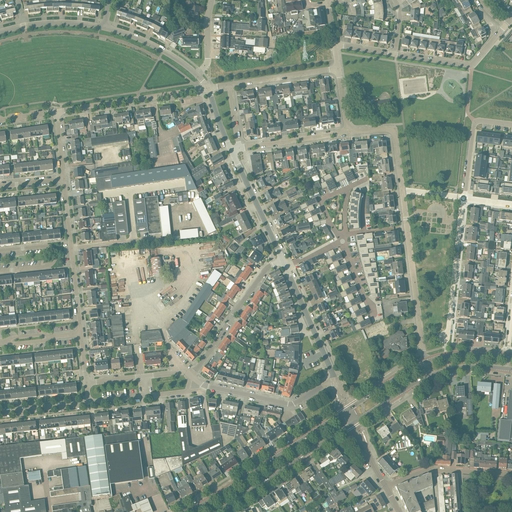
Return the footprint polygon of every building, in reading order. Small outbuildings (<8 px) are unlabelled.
[(40,13),(40,9),(43,9),(43,7),(42,0),(33,2),(33,4),(34,14),(40,13)] [(52,2),(51,0),(45,0),(46,0),(42,0),(43,9),(46,9),(46,13),(52,12),(52,2)] [(51,0),(52,2),(52,12),(58,12),(58,9),(62,9),(61,0),(51,0)] [(61,0),(62,9),(65,9),(65,12),(71,12),(71,3),(65,2),(65,0),(61,0)] [(77,13),(77,9),(80,10),(81,1),(75,0),(75,3),(71,3),(71,12),(77,13)] [(83,13),(89,14),(90,4),(91,0),(88,0),(87,0),(87,1),(81,1),(80,8),(80,10),(84,10),(83,13)] [(99,12),(100,3),(96,3),(96,2),(93,0),(91,0),(90,4),(89,14),(95,15),(96,11),(99,12)] [(194,2),(191,0),(188,0),(186,3),(190,7),(192,5),(192,6),(192,10),(193,10),(192,15),(191,15),(190,20),(198,21),(200,7),(196,7),(193,3),(194,2)] [(462,6),(468,2),(466,0),(455,0),(458,4),(457,5),(457,7),(457,8),(457,9),(462,6)] [(303,11),(301,1),(286,3),(285,4),(287,13),(303,11)] [(24,11),(28,11),(28,15),(34,14),(33,4),(27,5),(27,2),(23,3),(24,8),(24,11)] [(240,3),(232,2),(232,5),(228,5),(228,6),(223,5),(223,12),(223,15),(226,15),(226,16),(231,16),(231,13),(232,13),(233,9),(236,9),(240,9),(240,3)] [(457,9),(461,16),(471,11),(469,7),(470,7),(468,2),(462,6),(457,9)] [(426,4),(421,6),(412,8),(412,12),(411,11),(410,17),(418,17),(418,15),(420,15),(420,10),(426,8),(426,4)] [(12,14),(15,13),(15,11),(13,5),(7,6),(8,9),(5,9),(7,19),(13,17),(12,14)] [(125,22),(128,13),(125,12),(126,10),(119,7),(118,12),(117,16),(120,17),(119,20),(125,22)] [(314,16),(316,24),(319,24),(319,27),(326,25),(324,8),(317,9),(318,16),(314,16)] [(135,22),(138,13),(139,10),(136,9),(135,12),(132,11),(131,14),(128,13),(125,22),(131,24),(132,21),(135,22)] [(306,24),(306,29),(316,27),(313,11),(304,12),(305,18),(302,19),(303,25),(306,24)] [(461,16),(466,24),(477,18),(474,13),(473,14),(471,11),(461,16)] [(142,28),(146,19),(140,17),(141,15),(138,13),(135,22),(138,23),(136,26),(142,28)] [(418,17),(410,17),(410,22),(411,22),(411,26),(419,27),(419,23),(422,23),(423,18),(418,17)] [(146,19),(142,28),(147,31),(149,27),(151,29),(155,21),(149,18),(149,20),(146,19)] [(470,32),(481,26),(479,23),(480,22),(477,18),(466,24),(468,27),(471,25),(473,30),(470,32)] [(160,26),(161,24),(155,21),(151,29),(154,30),(153,33),(158,36),(162,28),(163,27),(160,26)] [(265,32),(265,21),(259,21),(258,28),(250,28),(250,31),(265,32)] [(241,30),(250,31),(250,28),(250,25),(236,24),(222,23),(221,29),(241,30)] [(174,32),(172,33),(174,39),(184,35),(183,31),(185,31),(183,26),(174,30),(174,32)] [(351,39),(351,38),(353,27),(348,26),(344,26),(343,26),(343,27),(342,28),(342,29),(342,30),(343,30),(342,36),(345,37),(345,38),(351,39)] [(482,29),(481,26),(470,32),(471,35),(474,39),(476,38),(477,39),(478,38),(479,38),(479,37),(480,36),(481,39),(486,37),(485,35),(486,34),(483,29),(482,29)] [(361,28),(353,27),(351,38),(351,39),(351,38),(354,38),(354,39),(360,40),(360,39),(361,33),(361,28)] [(165,30),(162,28),(158,36),(157,37),(160,38),(160,37),(165,40),(166,39),(172,42),(174,39),(172,33),(170,36),(163,32),(165,30)] [(369,41),(370,30),(361,28),(361,33),(360,39),(360,40),(360,39),(363,40),(363,41),(368,41),(369,41)] [(369,41),(372,41),(371,42),(377,43),(379,31),(370,30),(369,41),(368,41),(369,41)] [(379,31),(377,43),(378,43),(378,42),(380,42),(380,43),(386,44),(387,38),(388,31),(383,30),(381,30),(381,31),(379,31)] [(408,47),(411,47),(410,48),(411,48),(411,47),(412,42),(412,36),(411,36),(411,35),(409,35),(404,34),(403,41),(403,40),(402,47),(408,48),(408,47)] [(199,40),(199,37),(194,37),(186,37),(184,37),(184,35),(174,39),(172,42),(176,45),(179,39),(182,39),(182,46),(187,46),(187,45),(199,45),(199,42),(199,40)] [(411,48),(417,49),(417,48),(420,49),(419,49),(420,49),(421,38),(412,36),(412,42),(411,47),(411,48)] [(241,46),(243,46),(244,42),(235,40),(232,40),(232,38),(228,38),(228,37),(221,37),(221,43),(235,43),(235,44),(241,45),(241,46)] [(420,49),(426,50),(426,49),(428,50),(428,51),(430,39),(421,38),(420,49)] [(267,40),(266,40),(261,39),(260,39),(259,48),(266,49),(267,42),(267,40)] [(434,52),(435,51),(437,51),(437,52),(439,40),(430,39),(428,51),(434,52)] [(437,52),(443,53),(443,52),(446,53),(446,54),(448,42),(439,40),(437,52)] [(455,54),(455,55),(455,54),(457,43),(448,42),(446,54),(452,54),(455,54)] [(455,55),(461,56),(461,55),(464,56),(465,49),(466,49),(466,48),(466,46),(466,45),(463,44),(463,43),(457,42),(457,43),(455,54),(455,55)] [(249,52),(249,56),(253,56),(253,52),(265,54),(266,49),(259,48),(253,47),(243,46),(241,46),(241,45),(235,44),(235,43),(221,43),(221,49),(228,49),(235,49),(235,51),(238,51),(249,52)] [(311,97),(311,95),(310,89),(307,90),(306,83),(300,84),(302,96),(302,95),(302,97),(308,96),(308,98),(307,98),(308,106),(312,105),(311,97)] [(292,92),(293,98),(296,97),(296,96),(302,96),(300,84),(294,85),(295,92),(292,92)] [(282,87),(284,95),(284,99),(290,98),(291,104),(290,107),(292,108),(295,108),(293,98),(292,92),(289,92),(289,86),(282,87)] [(276,107),(278,107),(279,106),(278,104),(279,104),(278,99),(280,99),(280,96),(284,95),(282,87),(276,88),(277,94),(274,95),(276,107)] [(329,87),(317,88),(321,88),(322,98),(320,98),(321,104),(325,103),(328,103),(331,102),(330,99),(326,100),(325,93),(329,93),(329,87)] [(264,90),(266,102),(267,102),(266,98),(269,97),(270,101),(272,101),(274,111),(276,110),(276,107),(274,95),(272,95),(271,89),(264,90)] [(256,98),(258,105),(261,105),(260,103),(266,102),(264,90),(258,91),(259,94),(256,94),(257,98),(256,98)] [(246,93),(248,101),(250,100),(251,104),(254,103),(256,114),(259,113),(258,105),(256,98),(254,98),(253,92),(246,93)] [(245,101),(247,101),(248,101),(246,93),(241,93),(241,97),(239,98),(240,104),(245,104),(245,101)] [(371,101),(365,101),(367,114),(373,113),(379,112),(379,109),(390,108),(389,101),(375,103),(372,104),(371,101)] [(180,117),(181,118),(182,120),(188,116),(205,111),(203,106),(195,108),(196,110),(187,112),(180,117)] [(310,127),(308,116),(302,117),(301,107),(298,107),(298,112),(299,112),(299,114),(301,126),(304,125),(304,128),(310,127)] [(171,114),(170,108),(165,108),(160,109),(161,117),(169,115),(169,117),(172,117),(173,120),(177,119),(176,114),(171,114)] [(317,110),(319,124),(321,123),(322,126),(328,125),(326,113),(323,114),(324,118),(321,118),(319,109),(317,110)] [(143,111),(145,123),(150,122),(152,123),(153,129),(157,129),(156,122),(155,122),(154,117),(151,118),(150,110),(143,111)] [(282,124),(281,116),(280,111),(280,110),(277,110),(280,125),(277,125),(276,121),(273,121),(274,133),(281,132),(280,127),(283,126),(282,124)] [(319,124),(317,110),(314,110),(315,119),(312,120),(312,116),(308,116),(310,127),(316,127),(316,124),(319,124)] [(138,125),(134,125),(134,126),(135,129),(135,132),(139,131),(139,127),(146,126),(145,123),(143,111),(136,113),(138,125)] [(205,111),(188,116),(189,119),(197,116),(198,118),(196,118),(197,122),(205,119),(204,116),(206,116),(205,111)] [(326,113),(328,125),(334,124),(334,119),(338,118),(338,112),(329,113),(329,111),(326,111),(326,113)] [(123,122),(123,125),(130,124),(130,127),(134,126),(134,125),(133,119),(129,120),(128,114),(122,115),(123,122)] [(253,114),(250,115),(244,116),(244,118),(245,118),(246,125),(245,125),(246,131),(254,130),(253,120),(254,120),(253,114)] [(291,119),(292,130),(299,129),(298,126),(301,126),(299,114),(296,115),(297,119),(291,120),(291,119)] [(116,124),(118,123),(123,122),(122,115),(114,116),(116,124)] [(286,131),(292,130),(291,119),(285,120),(284,116),(281,116),(282,124),(283,126),(285,126),(286,131)] [(99,118),(101,126),(105,125),(106,129),(109,128),(109,125),(108,125),(107,117),(99,118)] [(90,126),(91,132),(93,132),(95,132),(95,130),(101,129),(101,126),(99,118),(93,119),(94,125),(90,126)] [(205,119),(197,122),(194,123),(195,126),(193,127),(194,128),(199,125),(200,125),(201,128),(195,130),(196,132),(210,127),(208,122),(206,122),(205,119)] [(263,120),(265,133),(268,132),(268,134),(274,133),(273,121),(270,122),(270,124),(267,124),(267,123),(266,123),(266,120),(263,120)] [(76,122),(77,129),(84,128),(83,121),(76,122)] [(70,130),(77,129),(76,122),(69,123),(70,130)] [(191,129),(194,128),(193,127),(195,126),(194,123),(189,124),(185,126),(184,126),(183,126),(182,124),(177,126),(181,134),(191,129)] [(196,143),(201,140),(204,139),(203,136),(204,136),(207,135),(212,133),(210,127),(196,132),(196,133),(197,135),(199,134),(200,137),(195,139),(192,140),(195,144),(196,143)] [(128,133),(127,133),(129,142),(133,142),(132,139),(136,139),(135,132),(132,133),(128,133)] [(109,136),(92,139),(91,139),(92,147),(92,151),(92,149),(129,144),(128,142),(129,142),(127,133),(117,135),(114,135),(109,136)] [(495,135),(493,148),(494,145),(501,146),(502,138),(501,138),(500,138),(500,136),(495,136),(495,135)] [(181,152),(179,145),(177,137),(172,140),(174,148),(173,148),(175,154),(181,152)] [(502,138),(501,146),(503,147),(503,149),(508,150),(510,137),(510,138),(504,137),(504,138),(503,138),(502,138)] [(211,147),(215,145),(212,139),(205,142),(204,140),(198,144),(199,148),(206,145),(207,148),(211,147)] [(370,143),(370,150),(373,149),(386,148),(386,142),(383,142),(383,140),(378,140),(379,146),(373,147),(373,143),(370,143)] [(345,144),(345,142),(338,143),(339,146),(339,152),(346,151),(347,155),(350,155),(348,144),(345,144)] [(371,153),(370,150),(370,143),(367,144),(367,142),(361,143),(361,153),(368,152),(368,153),(371,153)] [(354,163),(357,162),(357,154),(355,154),(355,151),(358,151),(359,153),(361,153),(361,143),(355,143),(355,149),(352,149),(353,154),(352,154),(353,157),(354,163)] [(329,150),(330,156),(332,156),(331,155),(333,155),(333,153),(337,152),(337,149),(337,147),(336,144),(329,145),(329,150)] [(215,145),(211,147),(207,148),(204,150),(206,156),(203,157),(205,161),(210,158),(209,155),(217,151),(215,145)] [(79,148),(72,149),(73,156),(80,155),(82,155),(82,148),(79,148)] [(297,161),(298,162),(300,162),(299,160),(304,160),(307,159),(306,148),(298,149),(299,155),(297,156),(297,161)] [(375,159),(378,159),(382,158),(382,155),(387,154),(386,148),(373,149),(376,149),(376,155),(376,159),(375,159)] [(286,164),(286,169),(289,169),(287,158),(291,157),(291,161),(294,161),(294,157),(293,150),(286,151),(287,157),(285,157),(286,164)] [(274,155),(272,156),(273,163),(275,162),(279,162),(279,164),(283,163),(281,152),(274,153),(274,155)] [(271,171),(275,171),(273,163),(272,156),(272,153),(250,157),(252,167),(269,164),(271,171)] [(224,161),(221,154),(210,160),(213,166),(224,161)] [(382,158),(378,159),(375,159),(375,162),(381,162),(381,165),(377,165),(378,168),(379,168),(389,167),(388,160),(383,161),(382,158)] [(101,167),(102,169),(94,170),(94,171),(95,178),(133,173),(131,162),(118,164),(101,167)] [(193,170),(189,173),(194,182),(209,173),(203,164),(193,170)] [(268,169),(268,172),(268,171),(271,171),(269,164),(252,167),(253,177),(256,176),(263,173),(262,169),(268,169)] [(368,164),(357,169),(359,173),(364,170),(367,175),(369,174),(369,169),(368,166),(368,164)] [(139,172),(95,179),(97,192),(112,190),(119,189),(123,188),(126,188),(134,186),(141,185),(148,184),(149,184),(156,183),(163,182),(170,181),(177,180),(185,179),(187,191),(197,190),(191,178),(185,165),(175,167),(168,168),(161,169),(154,170),(146,171),(139,172)] [(213,179),(214,178),(219,175),(226,171),(224,165),(214,171),(214,173),(211,175),(213,179)] [(357,169),(351,171),(349,166),(345,168),(352,182),(355,180),(353,176),(359,173),(357,169)] [(380,174),(374,175),(375,178),(382,177),(385,176),(384,174),(390,173),(389,167),(379,168),(380,174)] [(318,174),(315,168),(313,169),(313,168),(308,171),(305,173),(308,179),(318,174)] [(340,182),(346,179),(348,184),(352,182),(345,168),(342,170),(344,175),(338,177),(340,182)] [(84,175),(83,170),(74,171),(75,179),(82,178),(86,177),(86,175),(84,175)] [(216,183),(228,175),(226,171),(219,175),(214,178),(213,179),(212,179),(214,183),(215,184),(216,183)] [(231,180),(228,175),(216,183),(218,187),(221,185),(220,184),(223,182),(224,184),(231,180)] [(338,177),(333,180),(330,175),(327,176),(333,191),(337,189),(335,184),(340,182),(338,177)] [(260,186),(274,179),(272,176),(268,178),(268,179),(266,180),(265,178),(258,181),(260,186)] [(327,176),(323,178),(326,183),(321,185),(322,190),(328,188),(330,192),(333,191),(327,176)] [(202,184),(200,179),(194,183),(197,188),(202,184)] [(275,183),(274,179),(260,186),(262,190),(270,187),(269,185),(271,184),(271,185),(275,183)] [(474,183),(471,182),(470,186),(473,186),(473,191),(482,192),(484,181),(479,180),(478,185),(474,185),(474,183)] [(88,184),(87,181),(83,182),(75,183),(76,191),(83,190),(83,185),(88,184)] [(489,181),(484,181),(482,192),(489,193),(492,193),(493,189),(496,189),(496,186),(493,186),(493,187),(488,187),(489,181)] [(234,187),(231,182),(227,184),(224,185),(218,189),(221,193),(224,191),(223,190),(225,188),(226,190),(234,187)] [(504,183),(504,189),(499,188),(499,187),(496,186),(496,189),(499,189),(498,194),(508,195),(509,184),(504,183)] [(287,196),(297,192),(295,188),(285,193),(287,196)] [(266,199),(280,192),(278,189),(274,190),(274,191),(272,192),(271,190),(264,194),(266,199)] [(297,192),(287,196),(289,200),(302,193),(301,190),(297,192)] [(187,192),(177,193),(178,199),(178,204),(188,203),(188,198),(187,192)] [(281,196),(280,192),(266,199),(268,203),(276,199),(275,198),(277,197),(277,198),(281,196)] [(318,192),(309,196),(311,201),(320,196),(318,192)] [(349,214),(349,218),(350,218),(350,219),(350,221),(349,221),(349,228),(350,232),(360,230),(359,227),(359,221),(359,214),(359,208),(360,202),(361,197),(361,195),(352,193),(351,197),(352,197),(351,200),(350,200),(350,204),(351,204),(350,207),(349,207),(349,211),(350,211),(350,212),(350,214),(349,214)] [(228,194),(224,196),(215,201),(216,203),(216,204),(216,205),(217,206),(219,205),(220,205),(222,206),(223,204),(228,201),(230,205),(237,202),(235,198),(236,198),(235,195),(229,197),(228,194)] [(92,200),(91,195),(83,196),(83,198),(77,199),(78,201),(76,201),(76,200),(76,202),(77,206),(84,205),(84,201),(92,200)] [(161,234),(158,197),(145,198),(149,235),(161,234)] [(145,199),(133,201),(134,209),(135,217),(136,225),(136,233),(148,232),(147,224),(147,216),(146,208),(145,199)] [(312,212),(315,211),(313,206),(317,204),(315,199),(299,206),(300,209),(301,211),(307,208),(310,213),(312,212)] [(270,207),(272,211),(286,205),(284,201),(280,203),(280,204),(278,205),(277,203),(270,207)] [(125,202),(113,203),(114,211),(115,219),(116,227),(117,236),(129,234),(128,226),(127,218),(126,210),(125,202)] [(237,202),(230,205),(232,209),(226,212),(229,218),(230,218),(238,214),(237,214),(236,212),(241,209),(240,206),(239,206),(237,202)] [(382,204),(383,210),(376,210),(376,214),(385,213),(390,212),(390,209),(394,209),(393,202),(385,204),(382,204)] [(286,205),(272,211),(274,216),(282,212),(281,210),(283,209),(283,210),(287,208),(286,205)] [(79,210),(80,218),(91,217),(91,215),(92,213),(90,211),(90,207),(85,208),(85,210),(79,210)] [(471,216),(478,217),(482,217),(483,207),(479,207),(479,210),(471,209),(471,216)] [(314,222),(320,221),(317,215),(322,213),(320,209),(315,211),(312,212),(310,213),(303,216),(305,221),(312,218),(314,222)] [(391,217),(390,212),(385,213),(386,219),(389,219),(390,225),(396,224),(395,216),(391,217)] [(219,217),(217,213),(214,214),(210,216),(214,224),(215,226),(218,224),(219,224),(216,218),(219,217)] [(502,223),(505,224),(507,214),(499,213),(498,220),(502,221),(502,223)] [(114,214),(102,215),(103,223),(108,222),(115,222),(114,214)] [(240,226),(247,222),(245,218),(246,218),(244,214),(232,220),(234,223),(238,221),(240,226)] [(278,224),(292,218),(290,214),(286,216),(286,217),(284,218),(283,216),(276,219),(278,224)] [(232,222),(230,218),(229,218),(219,224),(218,224),(219,228),(232,222)] [(287,224),(293,221),(292,218),(278,224),(280,228),(287,225),(287,224)] [(480,226),(490,227),(491,218),(488,218),(488,224),(480,223),(480,226)] [(80,226),(79,226),(79,229),(81,229),(81,230),(86,229),(88,229),(88,225),(94,224),(94,221),(85,222),(80,223),(80,226)] [(108,242),(108,238),(114,237),(114,241),(117,241),(115,222),(108,222),(103,223),(100,223),(102,242),(108,242)] [(249,226),(247,222),(240,226),(242,230),(238,232),(240,235),(251,230),(250,226),(249,226)] [(306,224),(301,225),(298,225),(299,232),(310,230),(309,224),(306,224)] [(291,234),(296,233),(294,228),(289,230),(288,228),(281,232),(283,237),(290,233),(291,234)] [(375,249),(381,248),(391,247),(391,244),(393,244),(399,243),(397,232),(391,233),(387,234),(388,237),(389,244),(374,246),(375,249)] [(363,235),(355,236),(357,245),(357,246),(374,244),(374,243),(367,244),(366,240),(373,239),(372,235),(372,233),(364,234),(365,235),(363,235)] [(92,238),(92,234),(81,235),(82,242),(93,241),(93,238),(92,238)] [(254,250),(263,251),(263,249),(261,245),(263,244),(259,237),(257,238),(255,234),(248,240),(249,242),(252,241),(255,248),(254,249),(254,250)] [(244,240),(241,235),(233,240),(238,244),(244,240)] [(500,242),(511,243),(511,236),(509,236),(504,235),(504,242),(500,242)] [(302,239),(301,236),(294,240),(292,236),(285,240),(288,245),(291,244),(291,245),(302,239)] [(292,253),(310,243),(308,240),(304,242),(300,244),(300,245),(297,247),(295,244),(289,248),(292,253)] [(292,253),(294,258),(301,254),(300,252),(303,250),(303,251),(315,245),(313,241),(310,243),(299,249),(292,253)] [(511,243),(500,242),(500,249),(510,250),(511,243)] [(374,244),(357,246),(359,255),(375,253),(368,254),(368,250),(374,249),(374,244)] [(467,247),(467,254),(476,255),(478,255),(478,250),(480,251),(481,249),(482,250),(482,249),(488,249),(488,247),(477,245),(477,248),(467,247)] [(389,255),(389,257),(396,257),(400,256),(399,249),(395,250),(392,250),(391,247),(381,248),(382,252),(389,251),(389,255)] [(83,253),(84,261),(92,260),(91,255),(95,255),(95,252),(97,252),(97,249),(90,250),(91,252),(83,253)] [(250,263),(252,265),(253,265),(255,262),(257,264),(262,257),(261,256),(263,253),(263,251),(254,250),(253,252),(255,253),(250,259),(249,257),(246,260),(250,263)] [(327,252),(330,258),(325,261),(327,266),(332,264),(338,261),(342,259),(340,254),(335,256),(333,250),(327,252)] [(375,253),(359,255),(361,265),(376,263),(370,264),(370,260),(375,259),(375,253)] [(499,260),(506,261),(507,254),(497,253),(496,260),(499,260)] [(164,275),(162,258),(151,259),(153,276),(164,275)] [(92,260),(84,261),(85,267),(92,267),(93,269),(99,269),(99,265),(98,259),(92,260)] [(391,265),(391,270),(402,269),(401,263),(393,264),(393,260),(384,261),(384,266),(391,265)] [(337,275),(342,272),(347,270),(345,265),(340,267),(338,261),(332,264),(335,269),(330,272),(332,277),(337,275)] [(313,266),(311,262),(300,267),(304,275),(311,272),(309,268),(313,266)] [(233,265),(230,263),(229,265),(230,265),(225,273),(226,274),(231,266),(232,267),(233,265)] [(252,265),(250,263),(243,272),(249,276),(252,270),(250,268),(252,265)] [(376,263),(361,265),(364,275),(377,273),(372,274),(372,269),(377,269),(376,263)] [(473,265),(472,267),(465,266),(465,273),(472,274),(475,274),(476,266),(473,265)] [(486,274),(485,275),(485,277),(488,277),(489,272),(493,273),(494,269),(486,268),(486,274)] [(273,282),(282,277),(282,278),(279,274),(280,273),(278,270),(271,274),(270,274),(270,273),(267,277),(268,278),(268,277),(272,280),(273,282)] [(86,273),(86,280),(93,279),(92,275),(96,275),(96,272),(86,273)] [(237,276),(234,280),(239,283),(242,280),(245,281),(249,276),(243,272),(239,278),(237,276)] [(342,286),(347,283),(352,281),(350,276),(345,278),(342,272),(337,275),(340,280),(334,283),(336,286),(337,288),(342,286)] [(377,273),(364,275),(367,284),(367,285),(379,283),(378,283),(374,283),(373,279),(378,279),(377,273)] [(308,284),(316,281),(313,275),(305,279),(308,284)] [(237,287),(239,283),(234,280),(229,276),(227,279),(235,284),(230,291),(235,294),(239,289),(237,287)] [(282,277),(273,282),(275,287),(276,289),(286,285),(285,285),(283,281),(284,281),(282,277)] [(93,279),(86,280),(87,288),(98,286),(97,283),(93,284),(93,279)] [(395,280),(388,281),(388,284),(392,283),(393,289),(396,289),(404,288),(404,282),(396,283),(395,280)] [(318,286),(316,281),(308,284),(310,290),(318,286)] [(179,318),(167,330),(168,332),(170,338),(172,341),(185,329),(189,325),(189,324),(192,319),(198,310),(202,304),(204,300),(211,291),(213,288),(206,283),(182,320),(179,318)] [(347,297),(352,294),(357,292),(355,287),(350,289),(347,283),(342,286),(344,291),(339,294),(341,297),(341,299),(347,297)] [(379,283),(367,285),(370,295),(371,295),(376,294),(375,289),(379,289),(379,283)] [(484,286),(484,285),(479,284),(474,284),(473,286),(463,285),(463,292),(474,293),(475,286),(479,287),(481,287),(484,287),(484,286)] [(286,285),(276,289),(278,294),(279,296),(289,293),(289,292),(288,293),(286,288),(287,288),(286,285)] [(330,298),(339,294),(337,288),(336,286),(333,288),(334,291),(328,294),(330,298)] [(311,291),(313,296),(327,290),(329,289),(328,287),(326,288),(320,290),(319,287),(311,291)] [(327,290),(313,296),(316,302),(324,298),(323,298),(327,297),(324,292),(327,290)] [(211,291),(204,300),(205,301),(205,300),(208,303),(214,293),(211,291)] [(235,294),(230,291),(227,296),(224,294),(221,298),(226,302),(229,298),(231,300),(235,294)] [(267,294),(266,293),(263,291),(262,293),(258,291),(255,297),(260,300),(263,295),(266,296),(267,294)] [(483,304),(483,301),(482,301),(483,300),(477,300),(477,299),(473,299),(474,293),(463,292),(462,298),(470,299),(470,302),(477,303),(482,304),(483,304)] [(289,293),(279,296),(281,301),(281,303),(278,304),(291,300),(289,296),(290,296),(289,293)] [(352,307),(357,305),(362,303),(359,298),(355,300),(352,294),(347,297),(349,302),(344,304),(344,305),(345,306),(346,309),(352,307)] [(217,309),(222,313),(226,307),(224,306),(226,302),(221,298),(218,296),(217,298),(217,299),(221,303),(217,309)] [(260,300),(255,297),(251,302),(254,305),(252,307),(256,310),(260,312),(261,310),(259,309),(260,308),(256,306),(260,300)] [(98,309),(104,308),(103,305),(100,305),(100,302),(96,303),(96,299),(89,300),(89,307),(96,306),(98,305),(98,309)] [(291,300),(278,304),(280,309),(283,308),(284,311),(283,311),(293,308),(292,304),(292,303),(291,300)] [(401,303),(393,304),(393,308),(394,314),(394,318),(397,318),(402,317),(401,312),(402,312),(407,311),(407,313),(408,312),(406,303),(401,303)] [(325,307),(323,304),(317,306),(321,314),(329,310),(328,306),(325,307)] [(356,318),(362,316),(366,314),(364,309),(360,311),(357,305),(352,307),(354,313),(349,316),(350,318),(351,321),(356,318)] [(256,310),(252,307),(251,309),(247,307),(244,312),(249,316),(252,310),(255,312),(256,310)] [(496,315),(503,316),(504,313),(505,313),(506,308),(494,307),(493,314),(496,315)] [(104,308),(98,309),(98,313),(97,313),(97,312),(90,312),(90,315),(90,318),(91,318),(91,319),(98,318),(98,320),(103,319),(102,313),(106,312),(106,311),(104,312),(104,308)] [(111,319),(111,320),(112,329),(112,332),(112,334),(113,340),(114,348),(120,348),(132,347),(131,346),(125,346),(124,337),(122,315),(115,316),(114,311),(112,311),(111,308),(110,308),(111,319)] [(285,319),(296,316),(295,316),(294,312),(294,311),(294,308),(293,308),(283,311),(285,316),(285,319)] [(213,315),(210,319),(213,321),(216,317),(218,319),(222,313),(217,309),(213,315)] [(245,325),(247,323),(245,322),(249,316),(244,312),(240,318),(243,320),(241,322),(245,325)] [(482,313),(481,313),(476,312),(476,318),(470,318),(470,321),(477,322),(481,322),(482,313)] [(329,314),(322,317),(325,324),(335,319),(333,316),(334,316),(333,313),(329,315),(329,314)] [(296,319),(296,316),(285,319),(286,324),(287,324),(287,326),(297,324),(296,324),(295,319),(296,319)] [(356,318),(359,324),(354,326),(356,332),(360,330),(371,325),(369,320),(364,322),(362,316),(356,318)] [(208,322),(204,328),(209,332),(213,326),(211,324),(213,321),(210,319),(208,322)] [(336,322),(335,319),(325,324),(328,329),(334,326),(338,324),(337,322),(336,322)] [(466,340),(467,332),(467,329),(468,321),(464,320),(457,320),(457,323),(463,324),(463,327),(464,329),(456,329),(456,334),(459,334),(459,339),(466,340)] [(342,325),(343,328),(349,325),(349,326),(350,325),(353,333),(356,332),(354,326),(351,321),(348,322),(342,325)] [(233,328),(238,332),(241,326),(244,328),(247,330),(249,328),(245,325),(241,322),(240,325),(236,322),(233,328)] [(473,329),(467,329),(467,332),(466,337),(466,340),(473,340),(474,336),(479,336),(481,322),(477,322),(476,330),(473,329)] [(484,322),(481,322),(479,336),(484,337),(484,342),(491,342),(492,331),(492,333),(486,332),(485,333),(483,333),(484,322)] [(278,339),(285,338),(285,337),(285,335),(299,333),(297,325),(289,327),(290,331),(289,332),(288,331),(277,333),(278,339)] [(197,332),(195,336),(197,337),(198,338),(200,339),(203,335),(205,337),(209,332),(204,328),(201,332),(200,333),(197,332)] [(238,332),(233,328),(229,334),(232,336),(230,338),(235,341),(238,343),(240,340),(237,338),(236,338),(234,337),(238,332)] [(185,329),(172,341),(175,344),(183,353),(189,347),(190,348),(191,346),(198,338),(197,337),(195,336),(190,332),(185,329)] [(341,332),(340,329),(330,334),(332,340),(339,337),(337,334),(341,332)] [(141,338),(151,337),(161,336),(159,330),(140,332),(141,338)] [(402,332),(399,331),(394,334),(383,342),(383,345),(386,349),(384,350),(384,349),(378,353),(381,358),(384,360),(389,357),(390,352),(388,350),(392,349),(393,351),(401,352),(407,348),(407,338),(404,338),(403,337),(405,336),(402,332)] [(492,331),(491,342),(499,343),(499,338),(504,339),(504,335),(503,335),(499,334),(499,332),(492,331)] [(291,337),(285,338),(285,344),(289,345),(292,345),(291,343),(300,342),(299,336),(291,337)] [(227,339),(226,338),(222,344),(227,347),(230,342),(233,344),(235,341),(230,338),(228,337),(227,339)] [(189,347),(183,353),(184,354),(185,354),(188,358),(199,348),(198,347),(202,341),(200,339),(198,338),(191,346),(192,348),(194,346),(197,344),(198,344),(196,346),(197,346),(192,351),(191,349),(190,348),(189,347)] [(112,340),(108,340),(104,341),(101,341),(92,342),(93,342),(94,344),(92,344),(92,348),(105,347),(105,344),(112,343),(112,340)] [(199,348),(188,358),(192,362),(198,356),(196,354),(200,350),(201,348),(202,349),(206,344),(202,341),(198,347),(199,348)] [(224,357),(225,354),(223,353),(227,347),(221,344),(218,349),(221,351),(219,354),(224,357)] [(132,347),(120,348),(121,354),(121,357),(121,354),(128,353),(129,357),(125,358),(126,368),(129,367),(130,368),(134,367),(133,359),(133,360),(132,352),(132,347)] [(73,359),(72,350),(68,350),(68,351),(66,351),(67,360),(68,367),(68,371),(78,370),(78,366),(71,367),(70,360),(73,359)] [(282,352),(275,352),(275,359),(282,359),(282,360),(289,360),(289,363),(291,363),(299,365),(300,358),(300,352),(290,351),(290,354),(282,354),(282,352)] [(152,355),(154,365),(157,364),(157,365),(161,364),(161,361),(163,361),(162,352),(157,353),(157,354),(152,355)] [(122,364),(121,357),(121,354),(118,354),(118,358),(116,358),(116,361),(111,361),(112,370),(120,369),(120,364),(122,364)] [(146,363),(146,366),(150,366),(150,365),(154,365),(152,355),(148,355),(148,354),(143,354),(144,363),(146,363)] [(217,364),(221,359),(215,355),(208,366),(207,365),(202,372),(207,375),(215,363),(217,364)] [(11,357),(7,357),(8,367),(11,366),(12,374),(13,378),(15,378),(15,374),(14,366),(13,357),(11,357)] [(257,375),(256,375),(253,389),(259,390),(261,380),(262,380),(263,373),(265,365),(265,362),(265,361),(259,361),(257,375)] [(213,370),(217,364),(215,363),(207,375),(212,379),(217,372),(213,370)] [(299,365),(291,363),(290,369),(288,369),(289,368),(275,365),(274,367),(274,369),(298,374),(299,365)] [(217,381),(222,382),(225,370),(222,369),(220,372),(216,378),(217,378),(217,381)] [(225,370),(222,382),(227,383),(230,372),(231,370),(230,371),(225,370)] [(274,373),(272,373),(271,378),(268,392),(274,394),(275,386),(276,385),(277,383),(273,382),(274,373)] [(283,377),(295,381),(297,375),(289,373),(288,376),(283,374),(283,377)] [(235,376),(233,385),(238,386),(241,374),(239,374),(238,377),(235,376)] [(253,374),(253,377),(252,377),(251,381),(248,380),(247,388),(253,389),(256,375),(253,374)] [(268,392),(271,378),(270,378),(268,377),(268,379),(264,378),(261,391),(268,392)] [(293,387),(295,381),(283,377),(282,379),(287,381),(286,384),(293,387)] [(493,403),(498,404),(500,385),(494,385),(494,386),(491,386),(491,384),(478,383),(477,391),(493,393),(493,403)] [(291,392),(293,387),(286,384),(284,387),(280,386),(280,385),(278,384),(277,387),(280,388),(291,392)] [(290,398),(291,392),(280,388),(277,387),(275,394),(278,394),(279,391),(283,392),(282,395),(290,398)] [(465,397),(464,387),(456,387),(456,398),(457,398),(457,404),(461,404),(461,408),(466,408),(466,417),(473,417),(472,408),(471,394),(468,394),(468,399),(466,399),(466,397),(465,397)] [(499,420),(497,441),(511,442),(511,391),(510,391),(506,420),(499,420)] [(200,411),(198,399),(190,400),(192,412),(200,411)] [(437,402),(436,399),(422,402),(424,409),(438,406),(440,413),(450,410),(447,399),(437,402)] [(175,403),(176,414),(179,414),(179,411),(186,411),(186,407),(186,402),(175,403)] [(223,406),(221,413),(225,414),(224,415),(228,416),(229,411),(230,409),(231,403),(224,402),(223,406)] [(175,422),(173,403),(166,404),(168,427),(164,427),(165,433),(174,432),(174,422),(175,422)] [(229,411),(228,416),(233,417),(233,416),(236,416),(237,410),(238,405),(231,403),(230,409),(230,410),(229,411)] [(251,415),(252,411),(252,408),(246,406),(243,417),(240,417),(237,426),(241,427),(243,420),(249,422),(251,416),(251,415)] [(160,408),(153,409),(153,415),(157,415),(158,419),(161,419),(160,408)] [(252,408),(252,411),(251,415),(255,416),(253,426),(249,426),(248,428),(247,432),(253,429),(253,428),(256,427),(259,424),(260,424),(262,415),(263,412),(259,411),(259,409),(252,408)] [(273,409),(270,409),(268,416),(273,417),(280,418),(281,413),(282,411),(276,410),(276,409),(273,408),(273,409)] [(142,421),(141,410),(133,411),(134,418),(137,417),(138,421),(142,421)] [(419,410),(413,413),(411,410),(402,416),(404,418),(402,419),(407,427),(417,420),(421,425),(422,425),(422,428),(424,427),(421,415),(419,410)] [(130,423),(130,425),(131,424),(130,414),(129,414),(128,411),(122,412),(121,412),(123,422),(123,424),(130,423)] [(119,423),(123,422),(121,412),(114,413),(115,420),(116,420),(116,424),(119,424),(119,423)] [(305,419),(300,412),(285,423),(289,430),(305,419)] [(109,413),(102,414),(103,422),(103,425),(110,425),(109,413)] [(99,422),(103,422),(102,414),(94,415),(95,422),(93,423),(94,436),(98,435),(97,428),(96,428),(96,426),(99,426),(99,422)] [(179,414),(176,414),(177,417),(178,429),(187,428),(186,416),(179,417),(179,414)] [(279,421),(280,418),(273,417),(279,425),(281,424),(279,421)] [(206,426),(205,419),(191,420),(191,425),(192,427),(206,426)] [(219,425),(220,434),(221,434),(227,435),(230,424),(219,422),(220,425),(219,425)] [(272,431),(277,437),(283,433),(283,434),(279,427),(276,423),(273,425),(276,429),(272,431)] [(386,426),(384,428),(378,432),(385,443),(390,440),(387,436),(386,435),(390,433),(391,435),(401,428),(398,423),(388,429),(386,426)] [(234,440),(237,426),(230,424),(227,435),(221,434),(223,448),(234,440)] [(259,424),(256,427),(259,432),(260,432),(262,435),(265,433),(266,434),(267,435),(266,435),(268,438),(269,440),(271,442),(271,441),(277,437),(272,431),(269,433),(267,429),(264,431),(263,429),(263,430),(259,424)] [(213,440),(221,436),(220,434),(219,425),(211,426),(212,433),(213,440)] [(248,428),(241,427),(237,426),(234,440),(236,439),(239,438),(239,437),(247,432),(248,428)] [(187,428),(178,429),(182,456),(183,466),(222,448),(221,436),(213,440),(195,449),(189,446),(187,428)] [(104,437),(111,484),(142,480),(136,433),(104,437)] [(40,442),(42,456),(57,454),(57,460),(62,460),(63,460),(67,459),(67,458),(68,458),(86,456),(87,466),(90,486),(92,496),(92,497),(108,495),(108,499),(112,497),(106,458),(103,435),(83,438),(83,437),(76,438),(73,438),(71,439),(66,439),(40,442)] [(408,439),(406,435),(402,438),(403,443),(396,445),(397,449),(413,446),(411,442),(409,443),(408,439)] [(239,437),(239,438),(242,442),(244,445),(247,443),(242,436),(240,437),(239,437)] [(259,437),(253,441),(259,450),(265,445),(261,439),(259,437)] [(449,437),(437,437),(437,438),(437,445),(443,445),(443,453),(445,453),(445,456),(442,456),(442,459),(436,459),(435,465),(450,465),(452,438),(449,437)] [(242,442),(239,438),(236,439),(242,448),(245,446),(244,445),(242,442)] [(253,454),(259,450),(253,441),(247,444),(249,448),(253,454)] [(0,472),(2,484),(2,489),(3,489),(24,486),(20,459),(42,456),(40,442),(0,446),(0,472)] [(248,457),(243,449),(237,453),(242,461),(248,457)] [(325,454),(330,462),(329,463),(329,464),(331,464),(335,463),(338,459),(340,461),(344,457),(336,450),(330,456),(327,453),(325,454)] [(469,451),(462,450),(462,456),(457,455),(456,464),(464,465),(465,459),(468,459),(469,451)] [(470,459),(474,459),(474,468),(479,468),(480,452),(477,452),(477,451),(475,451),(475,450),(470,450),(470,459)] [(228,462),(232,468),(238,464),(231,454),(228,456),(231,460),(228,462)] [(398,469),(386,455),(378,463),(392,479),(400,476),(396,471),(398,469)] [(153,467),(155,479),(167,473),(167,474),(174,471),(174,470),(183,467),(183,466),(182,456),(165,458),(152,460),(152,459),(152,460),(153,467)] [(339,464),(344,468),(350,462),(344,456),(344,457),(340,461),(338,459),(335,463),(331,464),(329,464),(327,465),(330,469),(339,464)] [(507,459),(499,458),(499,461),(498,469),(506,470),(507,459)] [(226,472),(232,468),(228,462),(224,464),(221,460),(219,461),(226,472)] [(218,469),(215,464),(212,466),(213,469),(208,473),(213,480),(222,475),(218,469)] [(330,480),(334,486),(344,480),(346,478),(350,482),(355,478),(356,479),(362,473),(354,465),(350,469),(349,468),(346,471),(344,471),(339,474),(330,480)] [(90,486),(87,466),(61,470),(62,478),(63,487),(64,490),(90,486)] [(337,492),(333,486),(334,486),(330,480),(328,481),(327,480),(321,470),(319,471),(315,466),(313,467),(315,471),(323,483),(330,494),(331,496),(335,503),(335,504),(346,498),(342,490),(337,492)] [(310,469),(305,472),(310,480),(313,477),(319,486),(323,483),(315,471),(313,473),(310,469)] [(57,479),(62,478),(61,470),(53,471),(47,472),(48,477),(54,477),(56,476),(57,479)] [(40,471),(28,473),(29,481),(41,479),(40,471)] [(310,480),(305,472),(300,476),(305,483),(302,484),(309,495),(314,493),(306,482),(310,480)] [(196,476),(198,479),(203,487),(208,483),(203,476),(201,473),(196,476)] [(429,475),(429,474),(409,483),(410,484),(408,484),(408,483),(405,484),(398,487),(400,490),(398,491),(400,498),(401,497),(407,511),(419,511),(421,511),(427,510),(435,508),(434,499),(419,505),(414,494),(432,487),(433,487),(431,474),(429,475)] [(189,482),(187,477),(184,478),(185,480),(180,483),(181,484),(187,495),(192,493),(190,488),(189,485),(188,485),(186,483),(189,482)] [(197,490),(203,487),(198,479),(193,483),(197,490)] [(290,482),(295,489),(297,493),(301,491),(302,493),(306,491),(309,495),(302,484),(300,486),(295,479),(290,482)] [(367,481),(366,481),(360,486),(361,486),(359,487),(358,486),(357,487),(356,484),(349,487),(351,490),(355,488),(361,495),(367,493),(369,496),(375,491),(372,488),(372,487),(372,488),(368,484),(369,483),(368,483),(368,484),(366,482),(367,481)] [(291,492),(295,489),(290,482),(285,486),(290,493),(287,494),(289,497),(291,500),(292,502),(296,500),(291,492)] [(180,490),(178,490),(178,491),(182,498),(187,495),(181,484),(177,485),(180,490)] [(45,511),(44,500),(31,502),(29,485),(24,486),(3,489),(3,494),(5,504),(5,509),(5,511),(45,511)] [(84,487),(84,493),(85,497),(92,496),(90,486),(84,487)] [(172,494),(169,486),(166,488),(169,495),(165,497),(167,501),(167,502),(168,504),(169,504),(168,503),(175,500),(175,501),(176,501),(172,494)] [(287,499),(281,489),(274,493),(275,494),(273,496),(278,502),(279,504),(287,499)] [(273,496),(272,494),(259,503),(262,508),(267,505),(269,508),(278,502),(273,496)] [(320,495),(313,500),(316,505),(318,504),(323,500),(320,495)] [(382,500),(379,495),(372,500),(373,500),(368,502),(370,505),(372,504),(374,508),(377,507),(378,510),(381,508),(381,509),(382,508),(386,506),(385,506),(382,500)] [(131,511),(135,511),(129,496),(121,499),(126,511),(131,511)] [(329,506),(335,503),(331,496),(328,498),(326,499),(329,506)] [(316,505),(313,500),(305,505),(308,510),(316,505)] [(345,511),(373,511),(370,506),(369,506),(367,503),(359,507),(361,511),(358,511),(353,511),(350,506),(344,509),(345,511)]
